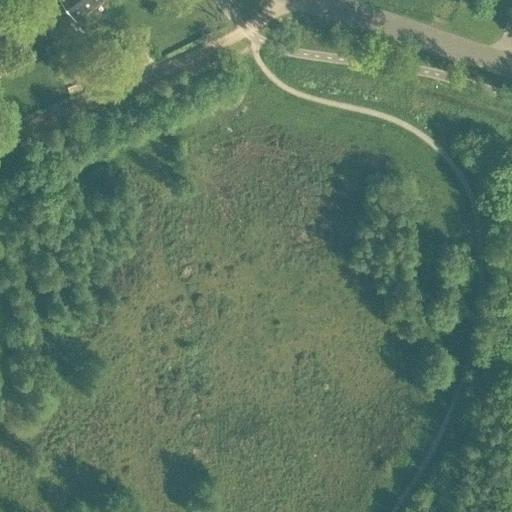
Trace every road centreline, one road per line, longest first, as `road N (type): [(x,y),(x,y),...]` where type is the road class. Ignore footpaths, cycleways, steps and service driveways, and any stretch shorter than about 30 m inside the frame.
road 1 (track): [(281,0),(246,29),(0,141)]
road 2 (secondary): [(511,68),(305,0)]
